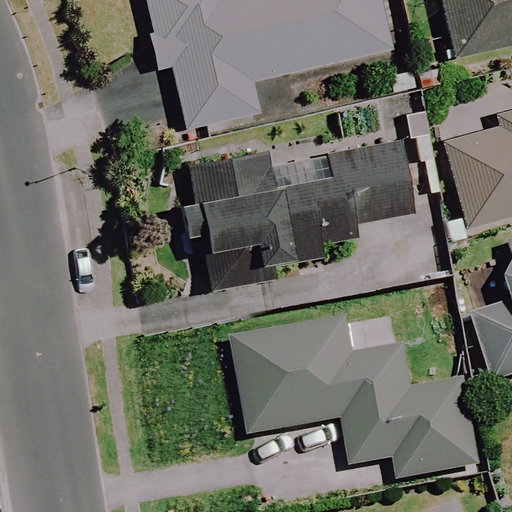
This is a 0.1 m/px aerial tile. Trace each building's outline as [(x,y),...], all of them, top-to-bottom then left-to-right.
[(141,0),(149,33),(141,34),(150,74),(168,70),(182,133),(255,117),(248,83),(385,54),(374,0),(141,0)] [(511,0),(438,0),(451,59),(511,45),(511,0)] [(511,104),(496,108),(502,130),(445,144),(466,225),(511,213),(511,104)] [(412,213),(398,144),(323,160),(263,172),(260,157),(184,172),(201,254),(250,244),(255,272),(338,255),(333,229),(412,213)] [(508,308),(468,320),(489,388),(511,381),(511,245),(490,252),(508,308)] [(351,361),(345,325),(231,346),(249,442),(338,425),(347,474),(390,466),(393,485),(473,470),(457,385),(406,394),(398,352),(351,361)]
